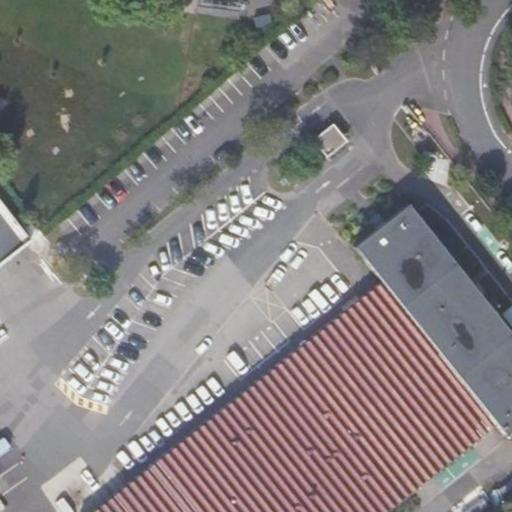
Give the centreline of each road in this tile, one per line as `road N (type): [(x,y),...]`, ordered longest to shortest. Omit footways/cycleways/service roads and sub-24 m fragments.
road 1 (unknown): [(360,169),(221,287),(94,443),(58,446)]
road 2 (unknown): [(125,271),(107,252),(111,230),(381,0)]
road 3 (unknown): [(125,271),(322,104),(360,116)]
road 4 (unknown): [(360,169),(440,204),(511,294)]
road 5 (residential): [(497,0),(475,18),(464,48),(465,81),(473,120),(511,168)]
